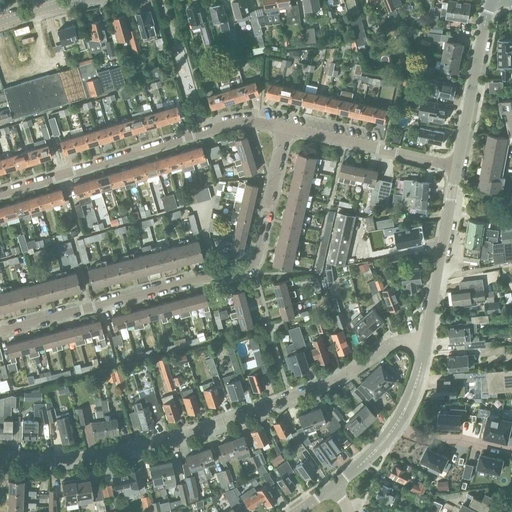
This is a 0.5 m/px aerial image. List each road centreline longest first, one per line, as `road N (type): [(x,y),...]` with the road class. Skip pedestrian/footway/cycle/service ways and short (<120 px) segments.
road 1 (residential): [(425,343),(388,344),(324,384),(140,448),(0,461)]
road 2 (residential): [(0,332),(250,269),(285,128)]
road 3 (residential): [(285,128),(230,123),(0,193)]
road 4 (residential): [(425,343),(457,165)]
road 5 (residential): [(457,165),(285,128)]
road 6 (residential): [(457,165),(494,0)]
road 7 (residential): [(393,427),(511,452)]
